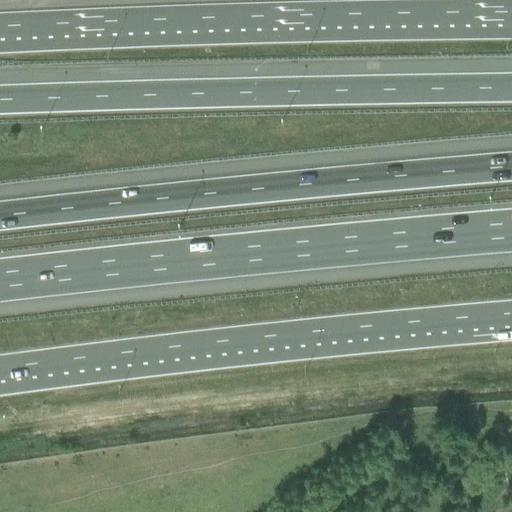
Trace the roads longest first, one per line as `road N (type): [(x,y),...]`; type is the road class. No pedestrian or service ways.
road 1 (trunk): [(0,372),(511,317)]
road 2 (motorway): [(511,164),(0,212)]
road 3 (motorway): [(0,279),(511,233)]
road 4 (trunk): [(511,16),(0,30)]
road 5 (motorway): [(511,92),(0,103)]
